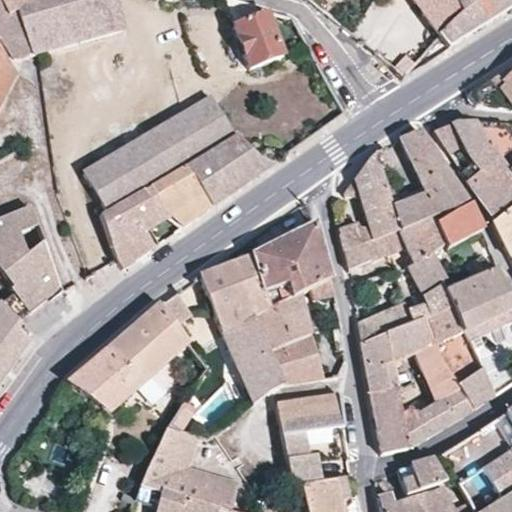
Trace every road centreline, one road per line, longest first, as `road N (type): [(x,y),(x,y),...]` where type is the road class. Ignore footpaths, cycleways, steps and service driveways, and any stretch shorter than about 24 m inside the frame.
road 1 (secondary): [(0,439),(50,368),(142,283),(307,169)]
road 2 (residential): [(361,473),(349,338),(319,187),(307,169)]
road 3 (residential): [(511,276),(406,103)]
road 4 (residential): [(259,0),(307,19),(380,118)]
road 5 (residential): [(361,473),(431,451),(511,399)]
road 6 (secondary): [(406,103),(511,39)]
